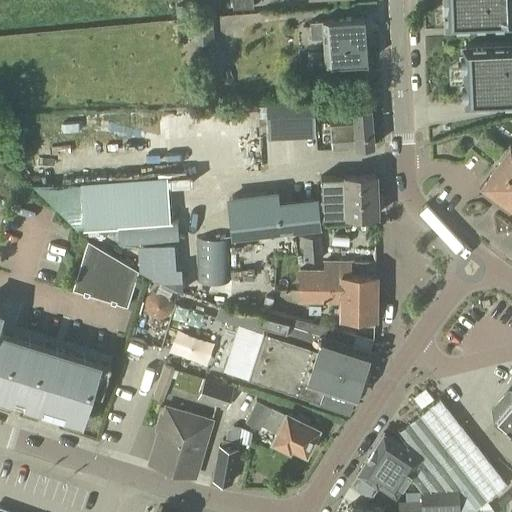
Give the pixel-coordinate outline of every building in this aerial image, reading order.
[(205,2),(204,0),(195,0),(188,1),(188,4),(176,5),(177,18),(222,14),(221,1),(205,2)] [(232,0),(233,9),(253,8),(252,0),(232,0)] [(441,0),(442,7),(446,6),(447,24),(509,22),(507,0),(441,0)] [(191,44),(214,42),(212,17),(189,19),(191,44)] [(367,63),(365,37),(363,17),(321,21),(310,22),(311,39),(323,38),(325,66),(367,63)] [(511,100),(511,44),(468,46),(464,46),(464,50),(460,51),(461,68),(465,68),(465,80),(461,80),(462,98),(466,98),(466,102),(470,102),(511,100)] [(270,128),(280,127),(314,126),(313,102),(279,105),(270,105),(270,128)] [(257,105),(257,104),(245,105),(245,116),(258,115),(258,105),(257,105)] [(215,132),(215,108),(166,107),(165,131),(215,132)] [(223,107),(223,129),(240,129),(240,107),(223,107)] [(331,149),(373,146),(370,107),(329,110),(331,149)] [(511,147),(510,147),(482,187),(490,193),(493,189),(511,202),(511,147)] [(322,217),(376,216),(375,176),(321,177),(322,217)] [(278,190),(226,196),(231,239),(322,228),(318,196),(279,200),(278,190)] [(119,248),(179,243),(177,217),(117,220),(119,248)] [(323,259),(321,234),(298,236),(298,249),(303,249),(303,260),(313,259),(323,259)] [(230,282),(230,257),(229,237),(196,238),(197,282),(230,282)] [(127,307),(138,271),(88,241),(72,290),(127,307)] [(298,301),(340,302),(340,316),(357,316),(357,325),(375,325),(375,316),(376,274),(351,274),(351,260),(347,260),(323,260),(323,267),(298,267),(298,301)] [(156,291),(150,294),(146,300),(146,307),(149,314),(155,317),(162,318),(168,315),(172,309),(172,302),(169,296),(163,292),(156,291)] [(274,299),(271,310),(279,312),(282,301),(274,299)] [(320,306),(308,305),(308,314),(320,314),(320,306)] [(0,309),(0,395),(12,399),(10,405),(22,409),(24,403),(39,407),(37,414),(63,422),(65,415),(81,420),(90,391),(101,394),(108,372),(0,338),(0,313),(1,310),(0,309)] [(319,403),(342,411),(349,413),(357,390),(369,349),(352,344),(321,334),(319,340),(316,349),(262,332),(248,377),(247,379),(309,399),(309,401),(319,404),(319,403)] [(144,351),(156,354),(159,340),(146,338),(144,351)] [(163,401),(175,368),(164,363),(151,397),(163,401)] [(227,408),(234,387),(204,377),(197,398),(227,408)] [(397,493),(410,474),(420,489),(421,500),(422,500),(422,511),(496,511),(496,509),(477,510),(477,507),(508,483),(440,397),(399,430),(405,439),(399,443),(383,432),(358,471),(359,471),(350,485),(371,498),(380,485),(393,494),(397,493)] [(285,413),(256,399),(245,421),(260,428),(261,424),(276,432),(272,440),(289,448),(291,444),(306,452),(313,439),(315,440),(318,433),(316,432),(318,428),(307,423),(310,417),(298,411),(295,417),(286,412),(285,413)] [(511,434),(511,400),(496,419),(505,427),(504,427),(511,434)] [(212,418),(184,410),(183,416),(164,410),(149,460),(195,474),(212,418)] [(222,438),(221,445),(219,445),(213,478),(231,481),(237,448),(239,442),(249,444),(252,432),(241,427),(234,425),(226,430),(225,439),(222,438)] [(422,511),(422,500),(421,500),(397,501),(397,511),(422,511)] [(383,511),(384,508),(352,503),(352,504),(347,507),(346,511),(383,511)]
